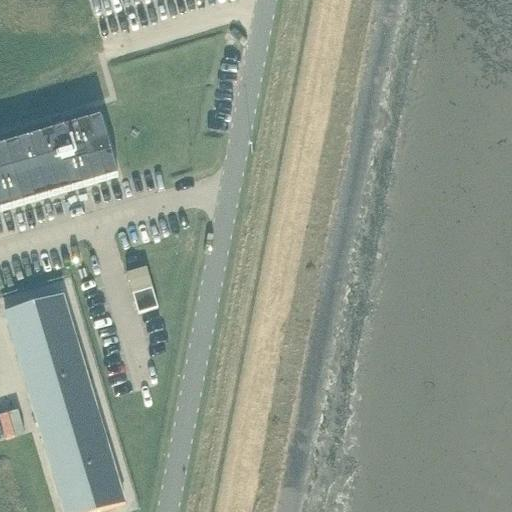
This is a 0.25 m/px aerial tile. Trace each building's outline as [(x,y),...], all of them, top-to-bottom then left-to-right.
[(101,120),(0,149),(0,213),(12,210),(118,179),(101,120)] [(51,123),(54,133),(59,132),(65,130),(62,120),(51,123)] [(148,270),(128,275),(134,294),(153,289),(148,270)] [(153,291),(134,296),(139,316),(159,310),(153,291)] [(41,431),(65,511),(104,511),(126,505),(64,298),(7,315),(41,431)]
